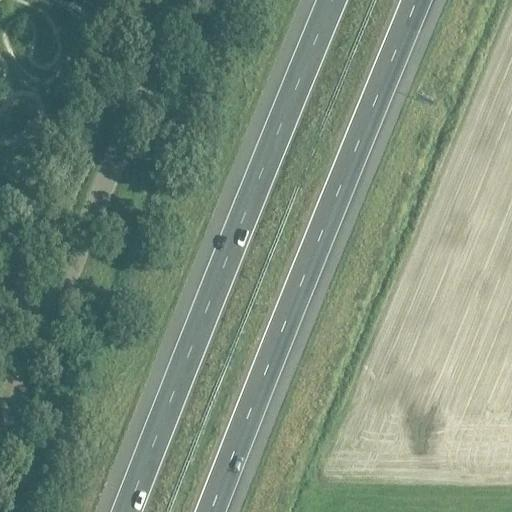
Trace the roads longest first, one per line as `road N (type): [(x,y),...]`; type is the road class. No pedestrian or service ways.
road 1 (motorway): [(212,511),(423,0)]
road 2 (motorway): [(323,0),(121,511)]
